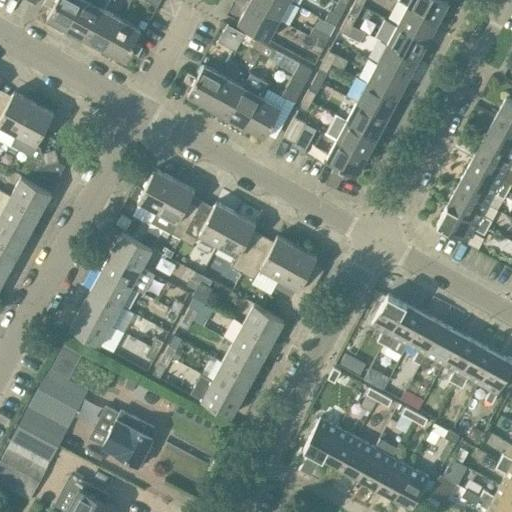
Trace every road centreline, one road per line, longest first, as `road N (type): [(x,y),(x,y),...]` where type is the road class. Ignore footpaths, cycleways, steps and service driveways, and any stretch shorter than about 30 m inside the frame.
road 1 (residential): [(229,511),(379,242)]
road 2 (residential): [(0,371),(138,113)]
road 3 (residential): [(379,242),(138,113)]
road 4 (residential): [(379,242),(506,0)]
road 5 (residential): [(138,113),(0,37)]
road 6 (residential): [(511,315),(379,242)]
